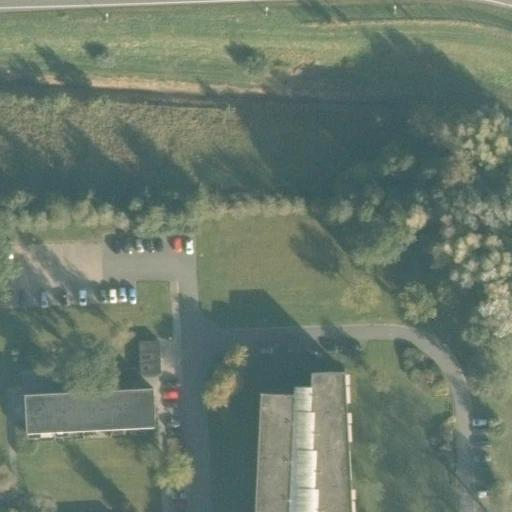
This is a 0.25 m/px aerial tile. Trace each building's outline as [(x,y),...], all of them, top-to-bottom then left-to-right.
[(139,353),(160,352),(160,345),(160,341),(144,342),(139,342),(139,353)] [(160,352),(139,353),(140,363),(161,362),(160,352)] [(161,362),(140,363),(141,374),(162,373),(161,362)] [(351,511),(344,370),(310,372),(310,385),(293,385),(293,393),(260,392),(254,511),(351,511)] [(120,396),(122,428),(154,426),(152,388),(141,389),(141,394),(120,396)] [(90,429),(122,428),(120,396),(88,397),(90,429)] [(58,431),(90,429),(88,397),(56,399),(58,431)] [(26,433),(58,431),(56,399),(24,401),(25,423),(26,433)]
